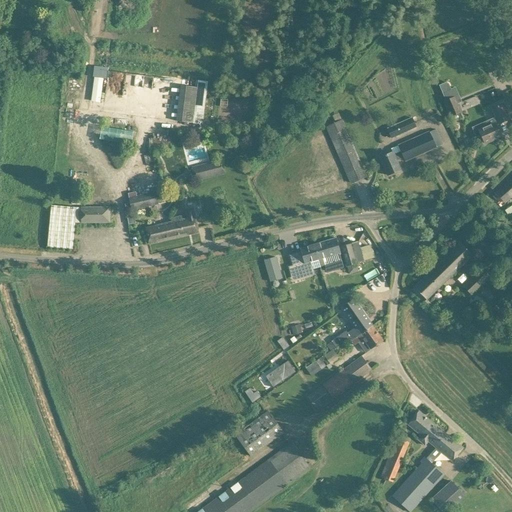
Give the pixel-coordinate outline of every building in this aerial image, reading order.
[(94,76),(93,101),(103,101),(104,77),(94,76)] [(198,86),(182,84),(178,120),(203,123),(209,80),(199,79),(198,86)] [(455,88),(442,93),(445,101),(444,102),(450,116),(460,112),(461,111),(458,103),(456,97),(459,96),(455,88)] [(498,123),(510,118),(503,104),(492,109),(498,123)] [(391,137),(416,126),(412,117),(387,128),(391,137)] [(500,136),(495,123),(493,118),(472,127),(476,137),(481,135),(482,137),(481,137),(483,142),(484,141),(485,143),(500,136)] [(348,140),(342,123),(329,128),(335,145),(348,140)] [(405,161),(442,144),(436,129),(398,145),(401,151),(393,154),(392,151),(380,157),(384,166),(388,175),(400,170),(396,160),(403,157),(405,161)] [(221,159),(192,167),(196,181),(224,173),(221,159)] [(360,186),(351,163),(341,167),(344,175),(332,180),(337,195),(360,186)] [(511,177),(496,193),(505,202),(511,194),(511,177)] [(135,192),(128,193),(129,198),(131,209),(141,207),(165,202),(162,191),(136,196),(135,192)] [(81,207),(64,208),(64,222),(81,222),(106,222),(106,207),(81,207)] [(181,216),(170,218),(171,222),(175,237),(199,232),(193,207),(185,209),(187,218),(182,219),(181,216)] [(171,222),(145,228),(149,243),(175,237),(171,222)] [(320,266),(325,265),(341,260),(339,253),(341,253),(336,238),(314,244),(320,266)] [(360,247),(358,241),(341,246),(347,266),(356,263),(375,257),(373,250),(369,245),(360,247)] [(426,299),(433,292),(472,255),(460,243),(414,287),(426,299)] [(313,269),(320,266),(314,244),(300,248),(301,253),(299,254),(298,252),(290,254),(293,265),(289,266),(291,273),(302,270),(303,275),(314,272),(313,269)] [(264,260),(270,281),(282,278),(276,257),(264,260)] [(472,295),(492,275),(483,265),(463,286),(472,295)] [(346,330),(331,341),(335,347),(350,337),(350,338),(351,339),(353,337),(354,338),(373,325),(354,299),(340,306),(355,327),(348,332),(346,330)] [(353,337),(351,339),(355,345),(358,342),(365,353),(370,349),(383,340),(373,325),(354,338),(353,337)] [(300,327),(292,330),(293,335),(302,333),(300,327)] [(282,337),(277,340),(283,350),(289,346),(285,341),(282,337)] [(329,362),(338,356),(334,350),(325,356),(329,362)] [(308,366),(306,367),(311,376),(328,365),(322,356),(308,366)] [(317,409),(371,370),(361,356),(307,396),(317,409)] [(282,369),(267,379),(273,387),(296,372),(288,360),(280,366),(282,369)] [(244,390),(248,397),(254,393),(249,387),(244,390)] [(254,393),(248,397),(252,403),(261,397),(257,391),(254,393)] [(447,434),(418,411),(407,424),(420,435),(417,439),(425,445),(428,441),(436,447),(447,434)] [(269,425),(263,427),(269,441),(284,435),(277,415),(267,419),(269,425)] [(436,447),(426,458),(431,463),(441,452),(452,461),(463,447),(462,447),(457,443),(450,437),(447,434),(436,447)] [(397,437),(390,454),(402,459),(408,442),(398,437),(397,437)] [(310,467),(292,442),(269,460),(269,459),(197,511),(250,511),(279,490),(287,484),(310,467)] [(409,511),(410,511),(445,474),(431,463),(426,458),(423,456),(420,461),(421,463),(392,495),(409,511)] [(442,511),(449,511),(466,496),(451,480),(431,499),(442,511)]
